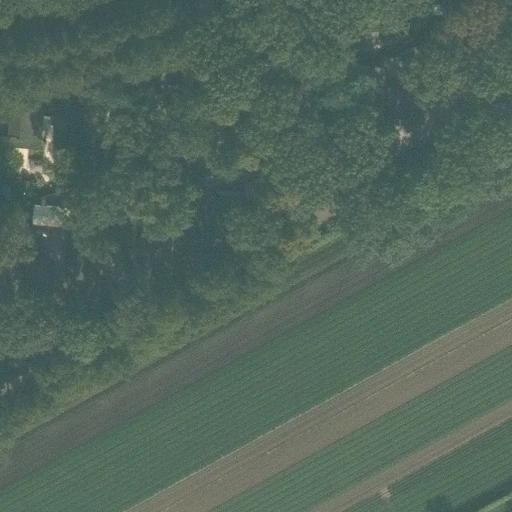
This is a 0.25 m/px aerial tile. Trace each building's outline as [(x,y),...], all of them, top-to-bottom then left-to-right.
[(377,0),(345,0),(345,28),(377,29),(377,0)] [(286,50),(288,20),(255,18),(253,48),(286,50)] [(438,29),(436,22),(422,28),(425,35),(438,29)] [(186,36),(153,33),(152,64),(183,66),(186,36)] [(330,38),(336,52),(347,47),(341,33),(330,38)] [(423,42),(411,48),(421,67),(433,61),(423,42)] [(461,81),(493,82),(495,47),(462,46),(461,81)] [(333,56),(343,77),(362,68),(352,47),(333,56)] [(320,79),(332,78),(331,61),(319,62),(320,79)] [(108,76),(75,73),(72,116),(84,116),(85,109),(106,110),(108,76)] [(417,111),(419,81),(386,80),(385,110),(417,111)] [(185,96),(180,81),(168,84),(172,100),(185,96)] [(41,136),(43,107),(9,104),(8,135),(41,136)] [(204,109),(177,122),(191,151),(218,139),(204,109)] [(345,112),(312,111),(311,140),(343,142),(345,112)] [(177,213),(189,208),(186,202),(179,185),(167,191),(177,213)] [(244,193),(212,191),(209,220),(242,223),(244,193)] [(21,205),(4,212),(11,230),(28,223),(21,205)] [(117,234),(136,231),(134,216),(115,218),(117,234)] [(172,229),(140,225),(137,255),(169,259),(172,229)] [(22,239),(0,236),(0,266),(19,268),(22,239)] [(100,242),(68,239),(65,269),(97,272),(100,242)]
